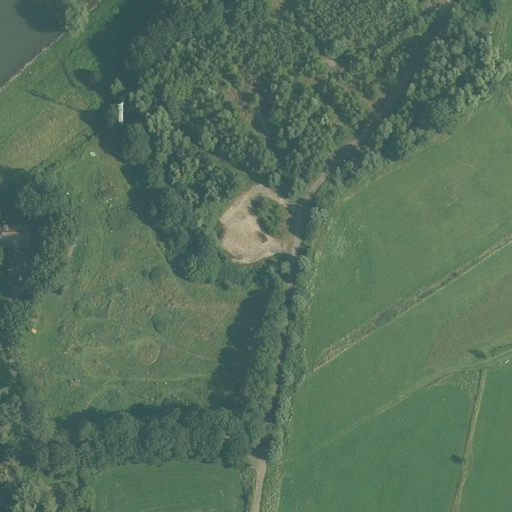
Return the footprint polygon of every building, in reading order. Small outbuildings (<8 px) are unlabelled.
[(485,37),(491,33),(483,22),(478,26),(485,37)] [(269,106),(276,102),(270,91),(263,95),(269,106)] [(110,116),(112,122),(122,118),(119,112),(110,116)] [(137,121),(121,125),(122,129),(138,125),(137,121)] [(51,226),(39,226),(39,238),(51,238),(51,226)] [(0,248),(29,249),(29,228),(0,228),(0,248)] [(66,268),(75,244),(62,240),(53,263),(66,268)]
